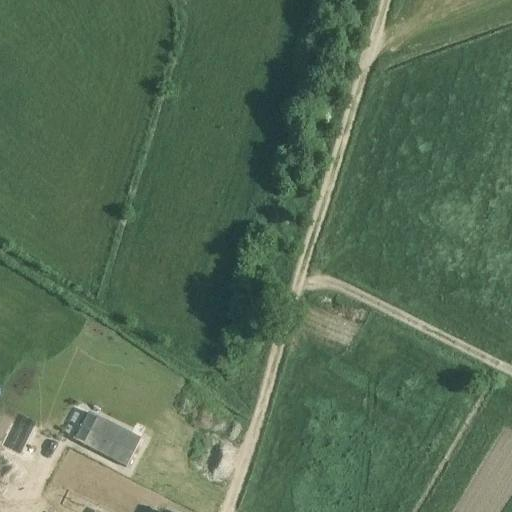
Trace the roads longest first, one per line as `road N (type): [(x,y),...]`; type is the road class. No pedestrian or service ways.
road 1 (track): [(264,408),(384,0)]
road 2 (track): [(511,374),(327,286),(298,284)]
road 3 (track): [(499,367),(415,511)]
